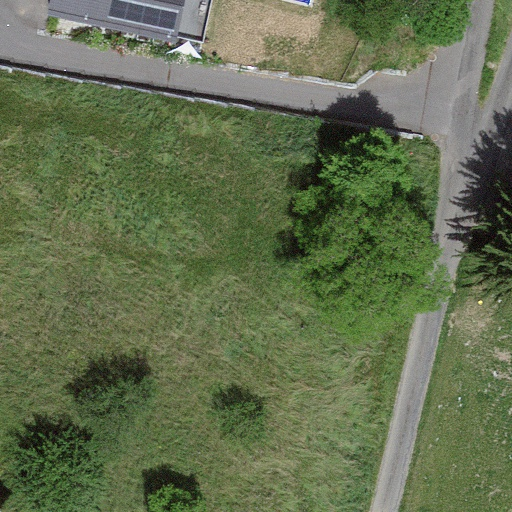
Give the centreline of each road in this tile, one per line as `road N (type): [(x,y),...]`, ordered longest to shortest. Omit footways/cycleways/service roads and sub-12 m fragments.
road 1 (residential): [(464,113),(65,58),(14,33),(0,0)]
road 2 (residential): [(384,511),(447,219)]
road 3 (residential): [(447,219),(511,77)]
